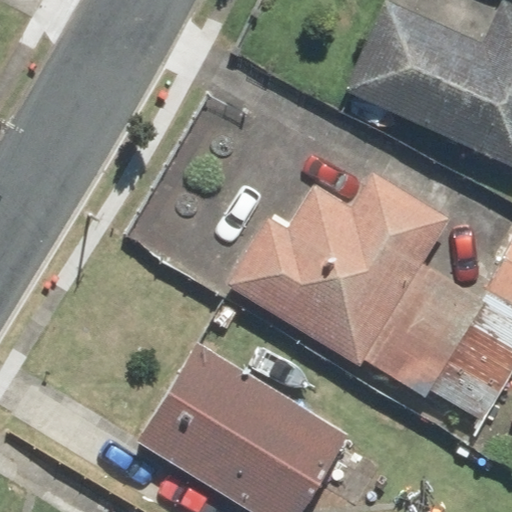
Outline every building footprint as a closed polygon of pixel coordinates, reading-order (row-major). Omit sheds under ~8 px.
[(416,0),(384,0),(348,81),(511,154),(511,4),(503,0),(499,0),(485,31),(416,0)] [(373,357),(429,260),(456,212),(379,168),(358,204),(317,180),(292,223),(273,212),(235,278),(373,357)] [(511,249),(487,293),(432,390),(484,420),(511,370),(511,249)] [(432,390),(487,293),(429,260),(373,357),(432,390)] [(201,335),(140,432),(266,511),(304,511),(355,432),(201,335)]
